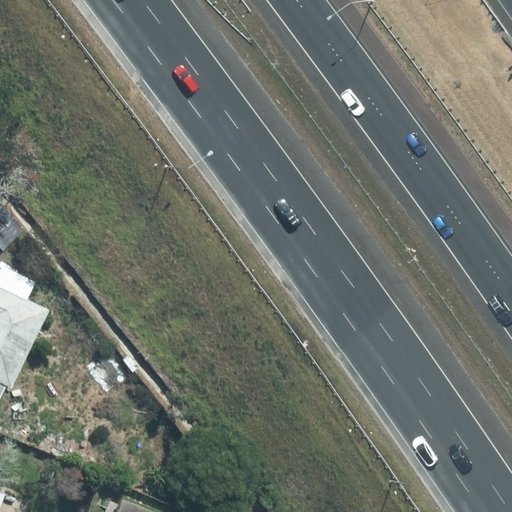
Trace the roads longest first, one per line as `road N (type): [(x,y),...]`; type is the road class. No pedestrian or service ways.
road 1 (motorway): [(506,511),(141,0)]
road 2 (motorway): [(295,0),(511,308)]
